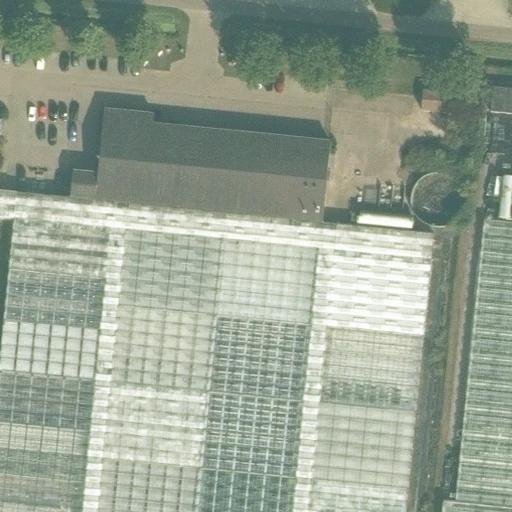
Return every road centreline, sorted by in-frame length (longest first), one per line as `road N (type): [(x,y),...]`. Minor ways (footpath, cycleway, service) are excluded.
road 1 (unclassified): [(511,36),(154,0)]
road 2 (unknown): [(0,66),(179,87),(204,59),(204,5)]
